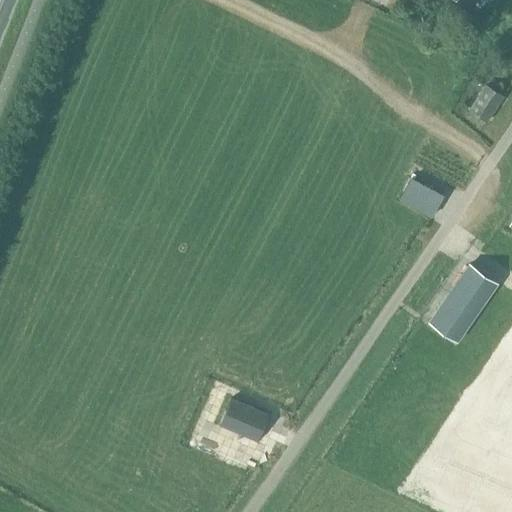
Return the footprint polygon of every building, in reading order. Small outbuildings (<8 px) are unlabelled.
[(487,121),(503,96),(486,84),(469,110),(487,121)] [(399,199),(431,217),(443,196),(411,178),(399,199)] [(437,250),(449,258),(466,232),(454,224),(437,250)] [(449,336),(489,278),(470,264),(429,323),(449,336)] [(257,443),(269,415),(231,398),(218,426),(257,443)]
